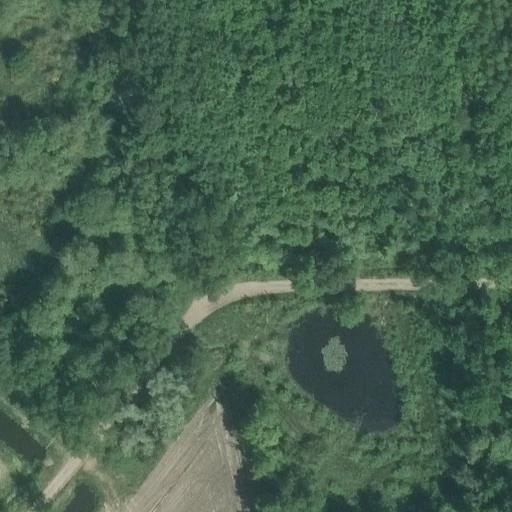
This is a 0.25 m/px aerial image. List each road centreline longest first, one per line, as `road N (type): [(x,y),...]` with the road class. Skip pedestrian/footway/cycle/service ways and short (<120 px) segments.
road 1 (track): [(212,296),(291,287),(511,288)]
road 2 (track): [(76,462),(188,313),(212,296)]
